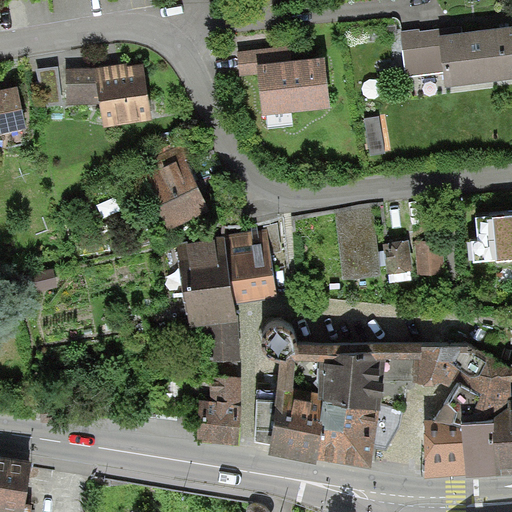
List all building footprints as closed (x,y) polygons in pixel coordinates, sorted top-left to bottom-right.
[(419,29),(401,31),(407,76),(444,72),(446,88),(511,79),(511,27),(440,36),(439,30),(420,32),(419,29)] [(293,45),(238,51),(240,76),(260,74),(264,114),(330,108),(325,56),(294,59),(293,45)] [(126,64),(96,68),(65,70),(67,105),(100,104),(103,127),(153,120),(143,63),(127,66),(126,64)] [(59,66),(38,68),(42,103),(63,101),(59,66)] [(17,87),(0,91),(0,134),(26,128),(17,87)] [(374,153),(388,150),(381,116),(367,118),(374,153)] [(136,184),(148,179),(169,230),(212,212),(191,162),(201,158),(191,133),(126,160),(136,184)] [(388,265),(386,252),(380,253),(374,207),(336,212),(345,281),(382,276),(381,266),(388,265)] [(511,210),(475,213),(477,237),(471,238),(472,258),(511,254),(511,210)] [(229,235),(238,304),(277,298),(268,229),(229,235)] [(204,325),(238,321),(226,235),(216,237),(217,240),(189,243),(189,242),(162,246),(169,295),(184,293),(190,328),(204,325)] [(386,252),(388,265),(389,274),(413,271),(410,239),(385,242),(386,252)] [(442,239),(415,242),(418,277),(446,274),(442,239)] [(56,259),(26,263),(30,287),(60,282),(56,259)] [(238,321),(204,325),(206,361),(240,359),(238,321)] [(319,458),(373,467),(377,449),(386,451),(400,427),(406,391),(407,382),(420,383),(425,387),(435,387),(437,383),(443,383),(454,388),(457,381),(472,390),(490,355),(467,343),(292,342),(282,348),(277,392),(257,390),(256,442),(272,445),(270,455),(283,457),(317,463),(319,458)] [(422,421),(426,477),(467,474),(467,476),(476,476),(511,474),(511,367),(511,368),(490,355),(472,390),(457,381),(454,388),(435,420),(422,421)] [(199,401),(198,441),(240,445),(243,406),(242,378),(213,376),(212,402),(199,401)] [(31,463),(0,457),(0,511),(32,511),(33,505),(24,504),(31,463)] [(247,510),(247,511),(270,511),(266,506),(258,503),(252,504),(247,510)]
